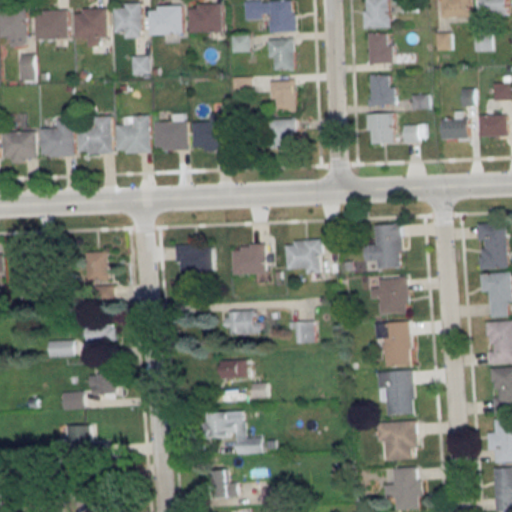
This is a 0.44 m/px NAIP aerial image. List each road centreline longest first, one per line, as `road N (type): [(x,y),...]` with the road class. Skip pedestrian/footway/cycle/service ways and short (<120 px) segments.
road 1 (tertiary): [(0,210),(511,186)]
road 2 (residential): [(461,511),(444,189)]
road 3 (residential): [(164,511),(142,205)]
road 4 (residential): [(337,195),(330,0)]
